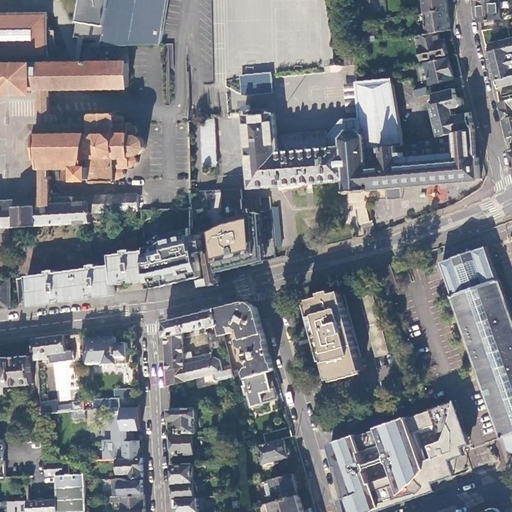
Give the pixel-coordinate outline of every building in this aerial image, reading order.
[(74,37),(103,41),(109,0),(77,0),(73,22),(77,23),(74,37)] [(167,0),(109,0),(103,41),(102,47),(129,46),(160,45),(167,0)] [(425,0),(426,13),(448,10),(447,0),(425,0)] [(499,0),(477,0),(479,13),(479,22),(501,18),(500,6),(499,0)] [(448,10),(426,13),(428,34),(439,32),(450,31),(449,20),(448,10)] [(47,12),(0,13),(0,17),(12,17),(12,53),(0,53),(0,56),(49,56),(48,53),(18,53),(17,17),(47,16),(47,12)] [(47,16),(17,17),(18,53),(48,53),(48,50),(48,30),(47,16)] [(12,17),(0,17),(0,53),(12,53),(12,17)] [(439,32),(428,34),(413,37),(420,62),(448,55),(443,39),(440,39),(439,32)] [(498,81),(500,88),(511,84),(511,54),(510,55),(509,52),(511,51),(511,38),(489,44),(491,51),(488,52),(496,81),(498,81)] [(37,168),(39,168),(39,170),(43,170),(43,198),(0,200),(0,228),(8,228),(64,224),(64,226),(66,226),(66,224),(76,223),(76,225),(79,225),(79,223),(92,222),(92,212),(104,211),(128,210),(127,195),(90,196),(91,201),(85,202),(84,196),(73,196),(51,197),(51,179),(60,179),(60,168),(69,168),(69,169),(71,169),(71,168),(82,168),(82,170),(83,170),(83,176),(83,177),(83,178),(83,179),(84,179),(84,180),(86,180),(95,180),(96,180),(96,183),(98,183),(98,181),(117,181),(117,182),(119,182),(119,180),(121,180),(121,178),(122,177),(124,177),(126,175),(126,174),(127,172),(126,171),(126,169),(125,168),(124,168),(124,166),(132,166),(132,168),(134,168),(134,166),(135,165),(136,165),(138,164),(138,163),(139,161),(139,160),(139,159),(139,157),(138,157),(137,156),(136,155),(139,154),(141,154),(143,153),(144,151),(145,150),(146,147),(147,146),(147,144),(146,141),(144,138),(142,136),(140,135),(138,135),(136,135),(137,134),(138,133),(139,132),(139,131),(139,130),(139,128),(138,127),(138,126),(137,126),(136,125),(134,124),(133,124),(133,122),(131,122),(131,124),(124,124),(125,123),(126,121),(125,118),(124,117),(123,116),(122,115),(120,115),(120,114),(118,114),(118,111),(116,111),(116,113),(97,114),(97,112),(95,112),(95,115),(93,115),(93,117),(95,117),(96,123),(94,123),(94,125),(83,125),(83,123),(81,123),(81,125),(70,125),(70,123),(68,123),(68,125),(58,125),(59,124),(60,122),(60,120),(60,119),(59,118),(58,117),(57,115),(56,114),(53,114),(50,114),(50,88),(130,87),(129,46),(102,47),(84,48),(85,64),(49,64),(49,62),(42,62),(42,64),(0,64),(0,95),(32,93),(42,92),(42,123),(38,123),(38,126),(37,126),(37,128),(38,128),(38,135),(36,135),(36,137),(38,137),(38,156),(37,156),(37,158),(38,158),(39,166),(37,166),(37,168)] [(454,79),(448,57),(423,63),(428,86),(454,79)] [(271,72),(240,76),(241,96),(272,93),(271,72)] [(391,72),(361,79),(357,80),(360,109),(361,119),(343,120),(332,134),(328,134),(327,131),(283,136),(284,139),(280,139),(278,139),(276,113),(269,114),(269,111),(251,112),(251,116),(240,116),(247,189),(270,187),(281,186),(341,181),(342,190),(345,192),(345,193),(347,193),(347,194),(349,194),(349,192),(353,192),(353,193),(364,192),(365,201),(388,199),(387,187),(401,186),(480,179),(479,158),(477,158),(475,129),(473,129),(440,138),(404,146),(391,72)] [(357,80),(344,81),(347,110),(360,109),(357,80)] [(416,98),(428,95),(426,86),(414,90),(416,98)] [(457,95),(455,89),(430,95),(433,105),(451,101),(450,97),(457,95)] [(451,101),(433,105),(434,110),(436,109),(438,117),(436,118),(437,125),(440,125),(442,133),(439,134),(440,138),(473,129),(472,125),(469,125),(467,117),(470,116),(469,113),(454,116),(453,109),(463,107),(462,101),(458,101),(457,95),(450,97),(451,101)] [(511,99),(499,103),(503,117),(508,138),(511,136),(511,99)] [(201,120),(204,166),(217,166),(215,119),(201,120)] [(69,168),(60,168),(60,179),(83,179),(83,178),(83,177),(83,176),(83,170),(82,170),(82,168),(71,168),(71,169),(69,169),(69,168)] [(401,186),(387,187),(388,199),(402,198),(401,186)] [(223,221),(212,233),(215,251),(218,272),(227,270),(242,266),(246,265),(244,258),(264,253),(258,228),(262,227),(259,197),(242,198),(241,188),(222,190),(223,221)] [(127,195),(128,210),(140,210),(139,194),(127,195)] [(104,221),(104,211),(92,212),(92,222),(104,221)] [(149,277),(151,289),(161,287),(196,278),(203,276),(200,253),(204,253),(215,251),(212,233),(212,232),(195,235),(193,227),(162,235),(153,242),(154,247),(146,248),(146,250),(149,277)] [(454,258),(443,261),(454,294),(452,295),(459,313),(472,352),(486,391),(499,429),(502,437),(504,437),(507,450),(511,451),(511,313),(500,279),(499,279),(487,246),(476,250),(475,250),(461,254),(453,257),(454,258)] [(149,277),(146,250),(133,252),(132,249),(124,250),(124,253),(111,255),(112,264),(99,266),(98,263),(90,265),(90,268),(56,272),(56,269),(47,271),(48,274),(27,276),(31,303),(38,302),(75,297),(115,291),(114,281),(126,280),(149,277)] [(210,285),(220,283),(219,275),(218,272),(215,251),(204,253),(208,278),(197,280),(196,280),(197,282),(198,288),(210,285)] [(266,260),(264,253),(244,258),(246,265),(266,260)] [(398,287),(390,265),(379,268),(389,293),(399,290),(398,287)] [(12,304),(10,278),(0,279),(0,309),(12,308),(12,304)] [(356,288),(375,356),(388,353),(369,284),(356,288)] [(318,339),(329,379),(363,370),(341,291),(332,293),(331,290),(324,291),(320,292),(321,296),(307,300),(318,339)] [(230,306),(217,309),(221,323),(223,332),(224,334),(233,332),(232,327),(238,325),(241,328),(244,337),(240,338),(242,345),(245,347),(246,347),(248,352),(247,353),(247,354),(246,354),(248,360),(249,360),(249,362),(251,361),(252,366),(249,367),(247,372),(240,373),(239,370),(233,371),(235,377),(236,381),(247,378),(268,372),(275,370),(269,350),(257,307),(247,301),(230,306)] [(221,323),(217,309),(203,312),(174,319),(166,321),(167,336),(185,332),(221,323)] [(186,359),(193,357),(192,352),(185,353),(185,332),(167,336),(168,352),(169,369),(186,365),(186,359)] [(227,345),(224,334),(223,332),(208,336),(212,349),(227,345)] [(76,349),(75,334),(55,336),(35,339),(37,359),(51,358),(50,354),(67,352),(67,349),(76,349)] [(87,338),(81,338),(83,361),(88,360),(88,363),(104,362),(104,363),(118,363),(128,363),(127,343),(117,343),(117,337),(87,337),(87,338)] [(213,374),(224,372),(224,368),(222,359),(217,357),(215,357),(214,352),(193,357),(186,359),(186,365),(169,369),(169,385),(213,374)] [(32,356),(2,357),(4,384),(34,383),(32,356)] [(56,401),(74,400),(71,362),(54,363),(56,401)] [(224,372),(213,374),(215,379),(218,381),(235,377),(233,371),(233,370),(224,372)] [(272,389),(268,372),(247,378),(255,406),(256,406),(258,406),(261,406),(262,405),(263,404),(265,403),(279,399),(277,392),(276,388),(272,389)] [(131,388),(113,388),(114,398),(131,398),(131,388)] [(184,400),(170,401),(171,409),(185,408),(184,400)] [(370,511),(371,511),(437,490),(435,482),(456,474),(452,459),(466,454),(464,446),(471,443),(456,400),(449,402),(453,412),(449,427),(446,436),(448,453),(425,461),(427,468),(422,474),(412,484),(400,494),(385,505),(370,511)] [(74,403),(75,411),(86,410),(85,402),(74,403)] [(453,412),(449,402),(436,407),(331,443),(350,511),(370,511),(385,505),(400,494),(412,484),(422,474),(427,468),(425,461),(448,453),(446,436),(449,427),(453,412)] [(42,406),(42,414),(50,413),(50,405),(42,406)] [(142,430),(141,407),(114,408),(115,441),(106,442),(107,459),(119,459),(144,457),(143,440),(135,441),(135,435),(134,430),(142,430)] [(198,419),(197,407),(185,408),(171,409),(171,419),(171,421),(178,421),(178,433),(193,433),(197,432),(197,420),(198,419)] [(86,410),(75,411),(73,411),(73,419),(87,418),(86,409),(86,410)] [(7,429),(37,426),(36,421),(31,422),(31,418),(6,420),(7,429)] [(193,433),(178,433),(172,434),(172,439),(173,455),(194,454),(193,433)] [(287,447),(285,440),(270,444),(261,446),(266,467),(277,465),(276,461),(290,457),(287,447)] [(132,473),(132,478),(145,477),(144,466),(144,457),(119,459),(120,474),(132,473)] [(193,464),(174,465),(174,472),(174,482),(194,481),(193,464)] [(87,511),(87,510),(86,474),(62,475),(62,468),(47,468),(47,475),(56,475),(57,490),(68,490),(68,495),(57,495),(57,499),(28,500),(28,511),(87,511)] [(297,484),(295,474),(272,480),(278,501),(301,495),(297,484)] [(195,497),(194,481),(174,482),(175,490),(175,498),(195,497)] [(146,494),(113,496),(113,502),(125,502),(125,510),(123,510),(122,511),(146,511),(146,506),(146,494)] [(305,511),(301,495),(278,501),(273,502),(275,511),(305,511)] [(195,497),(175,498),(176,504),(176,508),(180,507),(179,511),(195,511),(205,511),(204,497),(195,497)] [(8,511),(28,511),(28,500),(7,501),(8,511)]
